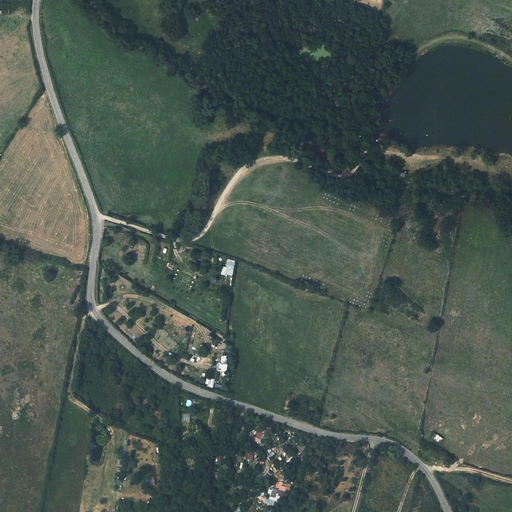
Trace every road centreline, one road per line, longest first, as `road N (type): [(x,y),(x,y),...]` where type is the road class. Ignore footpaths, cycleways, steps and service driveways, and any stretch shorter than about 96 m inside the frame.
road 1 (unclassified): [(34,0),(37,37),(98,219),(92,312),(163,375),(256,412),(407,453),(448,511)]
road 2 (track): [(453,159),(369,149),(349,174),(335,175),(292,158),(262,158),(233,177),(206,227),(185,242),(98,219)]
